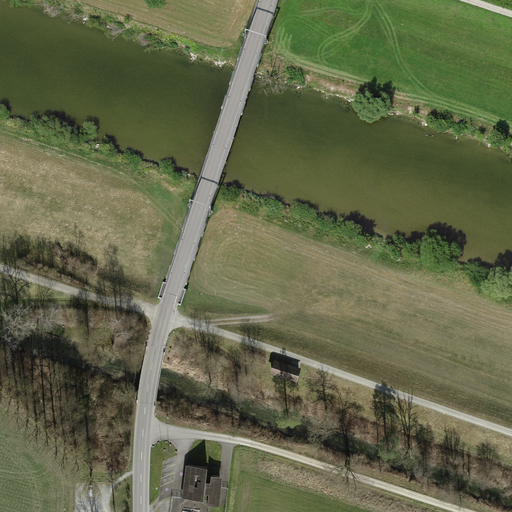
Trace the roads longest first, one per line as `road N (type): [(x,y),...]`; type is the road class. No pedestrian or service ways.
road 1 (track): [(0,267),(511,432)]
road 2 (tertiary): [(267,0),(160,331),(143,428),(141,511)]
road 3 (track): [(143,428),(268,448),(463,511)]
road 4 (track): [(197,325),(374,298),(444,305),(511,327)]
road 5 (track): [(0,238),(139,306)]
